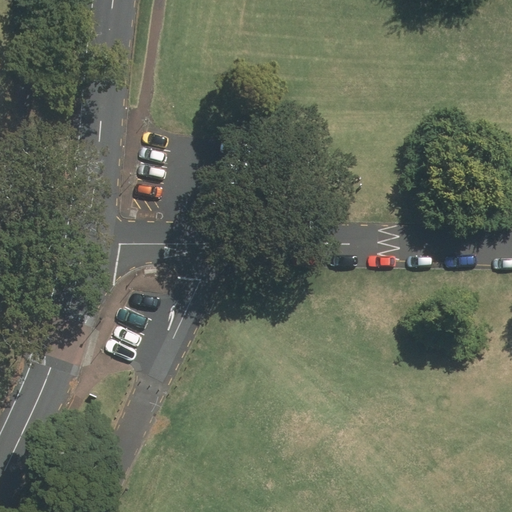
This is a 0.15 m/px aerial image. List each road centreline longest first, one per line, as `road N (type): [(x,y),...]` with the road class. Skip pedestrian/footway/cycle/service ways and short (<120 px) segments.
road 1 (residential): [(511,246),(84,245)]
road 2 (residential): [(0,478),(84,245)]
road 3 (residential): [(84,245),(113,0)]
